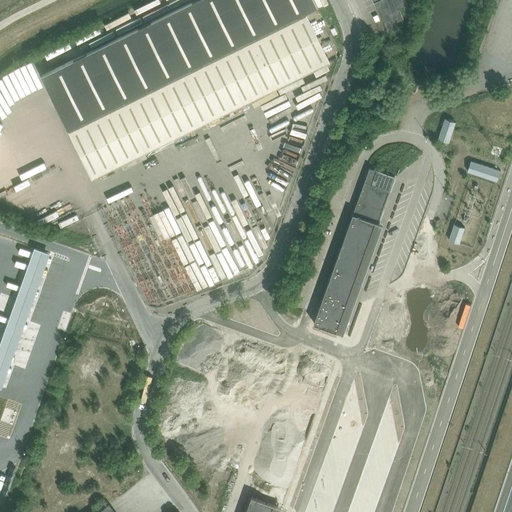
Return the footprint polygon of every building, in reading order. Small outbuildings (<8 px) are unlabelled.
[(347,55),(319,0),(203,0),(48,76),(98,177),(347,55)] [(278,102),(291,94),(289,90),(276,97),(278,102)] [(457,121),(446,118),(440,136),(451,140),(457,121)] [(297,170),(301,159),(291,155),(286,166),(297,170)] [(500,169),(472,160),(468,173),(496,182),(500,169)] [(296,183),(301,173),(288,167),(283,177),(296,183)] [(392,187),(395,176),(369,167),(365,178),(392,187)] [(388,197),(392,187),(365,178),(362,188),(388,197)] [(384,208),(388,197),(362,188),(358,199),(384,208)] [(381,218),(384,208),(358,199),(355,209),(381,218)] [(248,209),(257,218),(260,215),(251,206),(248,209)] [(377,228),(381,218),(355,209),(351,219),(377,228)] [(374,239),(377,228),(351,219),(348,230),(374,239)] [(465,228),(453,224),(448,240),(460,244),(465,228)] [(370,249),(374,239),(348,230),(344,240),(370,249)] [(367,260),(370,249),(344,240),(341,251),(367,260)] [(53,252),(36,246),(13,310),(0,345),(0,385),(4,387),(30,316),(53,252)] [(363,270),(367,260),(341,251),(337,261),(363,270)] [(359,280),(363,270),(337,261),(333,272),(359,280)] [(356,291),(359,280),(333,272),(330,282),(356,291)] [(352,301),(356,291),(330,282),(326,292),(352,301)] [(349,312),(352,301),(326,292),(323,303),(349,312)] [(345,322),(349,312),(323,303),(319,313),(345,322)] [(342,333),(345,322),(319,313),(316,324),(342,333)] [(210,432),(210,431),(243,441),(261,384),(264,385),(269,370),(235,360),(220,411),(209,408),(202,430),(210,432)] [(310,361),(273,482),(298,489),(335,368),(310,361)] [(266,511),(277,511),(281,502),(254,492),(249,506),(266,511)]
